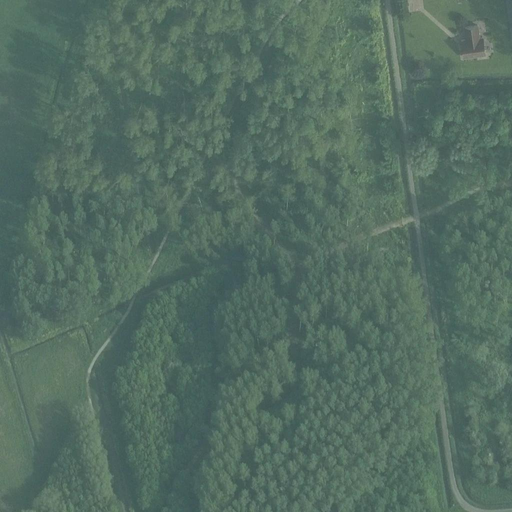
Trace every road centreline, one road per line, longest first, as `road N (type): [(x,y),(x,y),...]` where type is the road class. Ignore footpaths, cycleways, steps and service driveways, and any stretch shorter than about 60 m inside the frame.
road 1 (unclassified): [(474,511),(452,489),(387,0)]
road 2 (track): [(165,511),(297,320),(304,266),(266,234),(213,145)]
road 3 (track): [(404,280),(370,0)]
road 4 (track): [(304,266),(363,234),(416,219)]
